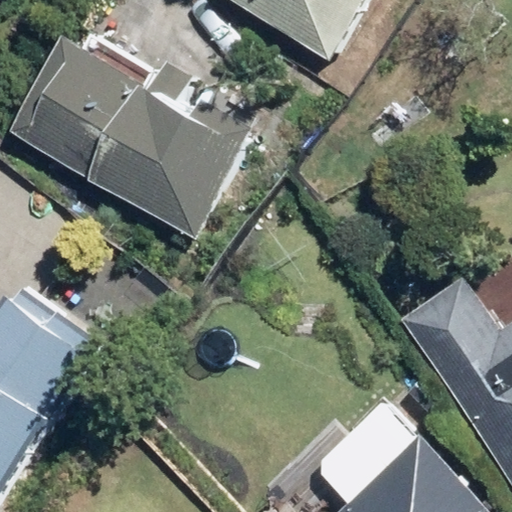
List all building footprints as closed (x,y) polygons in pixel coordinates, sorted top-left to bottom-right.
[(256,0),(362,62),(398,0),(256,0)] [(175,61),(100,16),(33,126),(220,240),(293,120),(180,52),(175,61)] [(511,250),(417,318),(511,452),(511,250)] [(0,494),(18,507),(138,336),(48,272),(0,339),(0,494)] [(511,511),(511,497),(404,394),(333,468),(365,498),(351,511),(511,511)]
